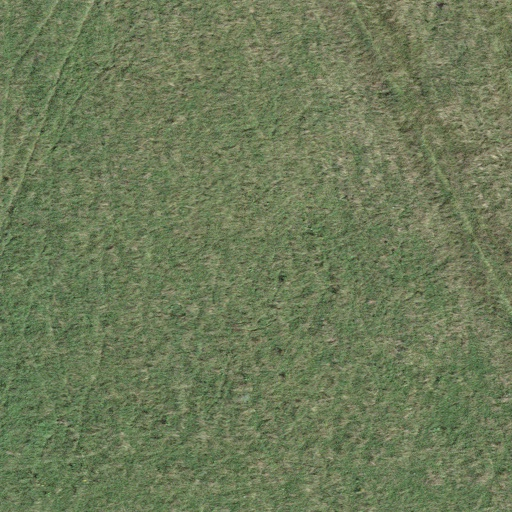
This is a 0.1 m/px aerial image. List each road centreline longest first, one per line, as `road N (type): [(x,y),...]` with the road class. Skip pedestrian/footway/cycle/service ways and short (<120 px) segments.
road 1 (track): [(511,295),(356,0)]
road 2 (track): [(32,0),(34,45),(0,193)]
